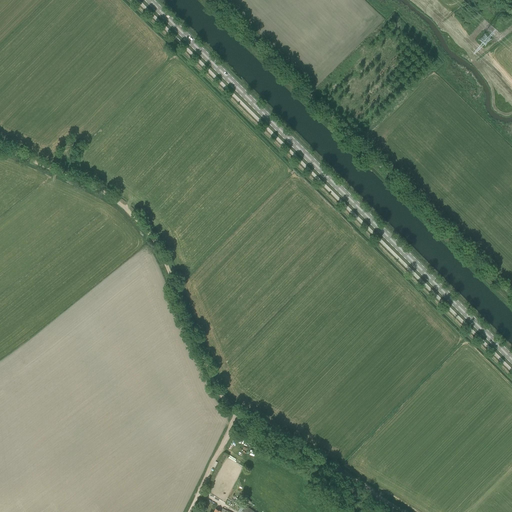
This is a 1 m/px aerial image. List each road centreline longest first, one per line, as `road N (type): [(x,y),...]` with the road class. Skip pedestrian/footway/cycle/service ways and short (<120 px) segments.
road 1 (primary): [(511,359),(149,0)]
road 2 (track): [(511,296),(213,0)]
road 3 (track): [(0,147),(96,188),(146,230),(215,386),(237,413)]
road 4 (track): [(237,413),(401,511)]
